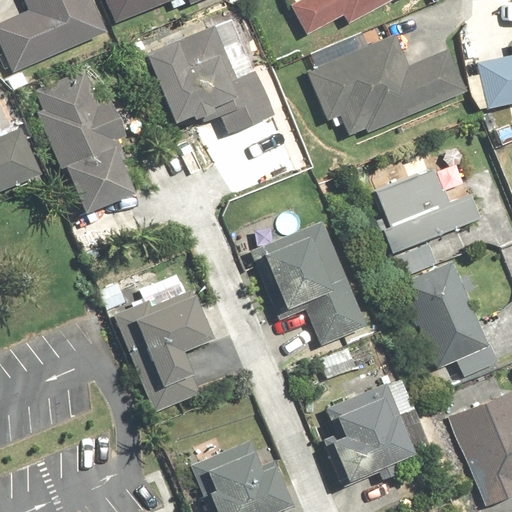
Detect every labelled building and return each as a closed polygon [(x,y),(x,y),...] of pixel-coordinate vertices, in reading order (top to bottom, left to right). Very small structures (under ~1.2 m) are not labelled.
[(0,21),(0,76),(1,79),(95,43),(78,0),(13,0),(19,14),(0,21)] [(177,0),(182,12),(213,0),(97,0),(107,26),(174,0),(177,0)] [(302,43),(398,0),(304,0),(286,8),(302,43)] [(210,33),(133,62),(162,136),(209,118),(217,138),(265,120),(243,63),(225,70),(210,33)] [(394,41),(302,77),(321,126),(336,120),(346,146),(459,103),(441,58),(405,71),(394,41)] [(464,67),(474,114),(511,106),(511,45),(505,47),(507,58),(464,67)] [(77,74),(24,94),(75,225),(127,205),(77,74)] [(0,196),(36,182),(17,133),(0,139),(0,196)] [(358,195),(383,261),(479,225),(468,197),(444,206),(430,168),(358,195)] [(358,335),(315,224),(244,251),(274,328),(297,319),(310,354),(358,335)] [(450,263),(391,285),(432,390),(490,368),(450,263)] [(187,295),(112,323),(149,418),(194,401),(181,368),(211,357),(187,295)] [(314,450),(331,494),(415,462),(385,387),(316,413),(328,445),(314,450)] [(511,393),(444,420),(476,503),(511,489),(511,393)] [(283,511),(257,443),(180,472),(195,511),(283,511)]
